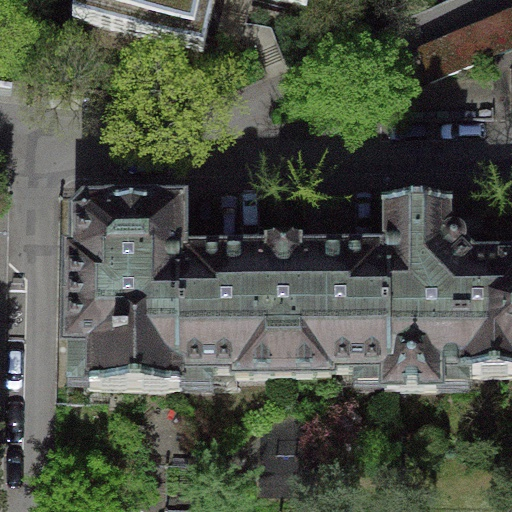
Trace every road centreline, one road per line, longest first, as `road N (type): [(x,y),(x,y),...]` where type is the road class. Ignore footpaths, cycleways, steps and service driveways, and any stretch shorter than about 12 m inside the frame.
road 1 (residential): [(36,132),(24,511)]
road 2 (residential): [(165,150),(192,128),(500,0)]
road 3 (residential): [(165,150),(511,145)]
road 4 (residential): [(36,132),(105,148),(165,150)]
